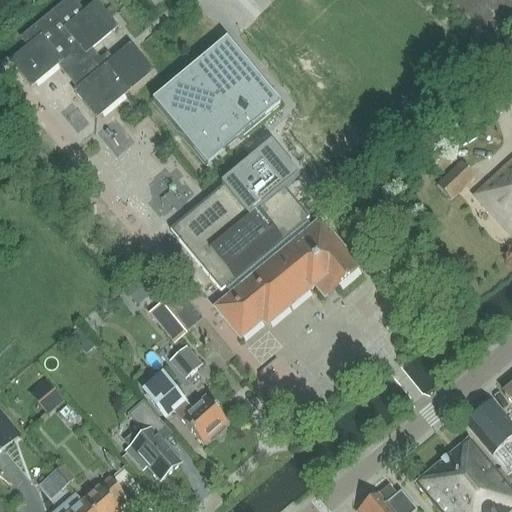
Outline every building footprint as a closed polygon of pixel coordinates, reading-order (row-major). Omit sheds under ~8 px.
[(29,49),(10,64),(31,89),(58,66),(65,76),(69,73),(81,88),(78,91),(75,94),(96,120),(152,74),(130,47),(112,62),(108,57),(100,63),(93,54),(88,57),(86,55),(117,30),(109,21),(104,15),(96,5),(84,15),(71,0),(70,0),(22,40),(29,49)] [(111,9),(104,15),(109,21),(117,15),(111,9)] [(152,103),(206,168),(280,106),(226,42),(152,103)] [(80,186),(92,200),(106,187),(115,197),(138,177),(129,167),(138,159),(126,145),(80,186)] [(228,291),(234,298),(313,231),(307,224),(310,221),(285,191),(297,180),(271,151),(225,189),(172,234),(223,295),(228,291)] [(511,237),(511,167),(477,200),(511,237)] [(452,204),(475,183),(461,168),(438,189),(452,204)] [(360,272),(321,224),(313,231),(234,298),(217,312),(242,342),(263,325),(268,330),(317,290),(326,301),(360,272)] [(137,282),(125,293),(137,305),(148,295),(137,282)] [(178,293),(162,307),(163,308),(187,336),(203,323),(178,293)] [(86,340),(77,348),(82,354),(91,346),(86,340)] [(257,368),(290,404),(308,387),(275,351),(257,368)] [(189,353),(171,368),(184,384),(202,369),(189,353)] [(207,402),(195,413),(166,379),(147,395),(161,412),(168,405),(204,448),(228,427),(207,402)] [(30,397),(46,416),(63,402),(46,383),(30,397)] [(143,404),(128,418),(146,438),(126,455),(142,473),(146,469),(160,484),(181,466),(156,438),(165,430),(143,404)] [(508,471),(511,467),(511,454),(506,446),(511,440),(511,428),(492,405),(466,427),(508,477),(511,474),(508,471)] [(0,429),(0,453),(12,443),(0,429)] [(510,511),(511,511),(511,492),(469,441),(416,485),(438,511),(510,511)] [(69,488),(76,482),(64,469),(58,475),(69,488)] [(51,481),(41,489),(53,502),(63,494),(69,488),(58,475),(51,481)] [(98,483),(79,500),(89,511),(119,511),(123,509),(116,500),(124,494),(108,478),(100,486),(98,483)] [(415,511),(400,493),(395,497),(388,489),(361,511),(415,511)] [(89,511),(79,500),(73,493),(52,511),(89,511)]
